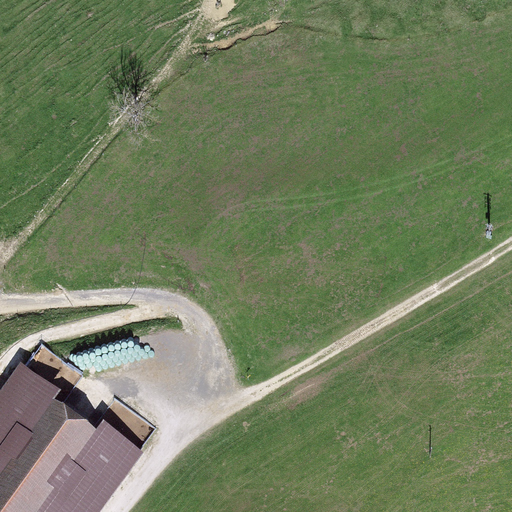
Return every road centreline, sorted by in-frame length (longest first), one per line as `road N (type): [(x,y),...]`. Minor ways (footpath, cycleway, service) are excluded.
road 1 (track): [(511,239),(230,406)]
road 2 (unclassified): [(117,511),(179,439),(230,406)]
